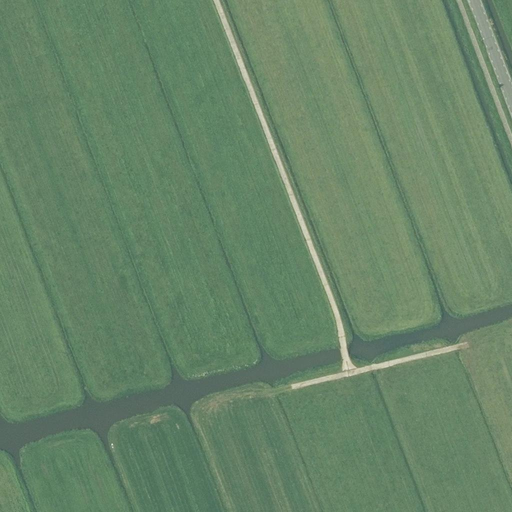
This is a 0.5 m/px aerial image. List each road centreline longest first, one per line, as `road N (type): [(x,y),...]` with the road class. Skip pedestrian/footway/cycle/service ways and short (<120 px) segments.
road 1 (track): [(345,375),(338,317),(217,0)]
road 2 (track): [(279,391),(467,345)]
